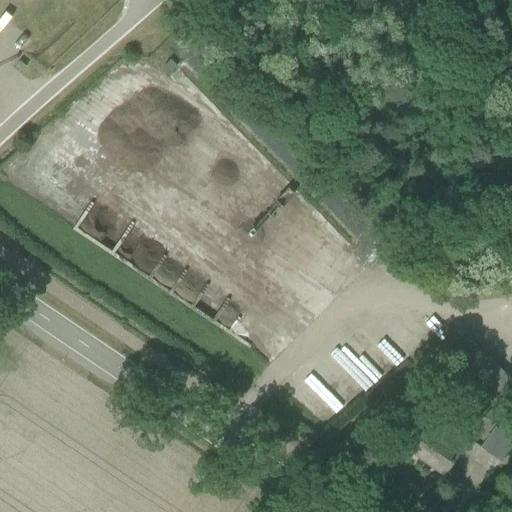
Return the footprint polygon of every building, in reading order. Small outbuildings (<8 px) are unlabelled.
[(171,59),(164,65),(171,72),(177,66),(171,59)] [(367,360),(379,375),(412,347),(399,331),(372,352),(374,354),(367,360)] [(511,378),(470,339),(457,353),(511,404),(511,378)] [(286,389),(321,427),(353,398),(318,361),(286,389)] [(481,448),(502,462),(506,455),(511,459),(511,421),(506,417),(498,429),(496,427),(481,448)] [(408,448),(444,474),(469,438),(447,423),(440,434),(425,424),(408,448)]
